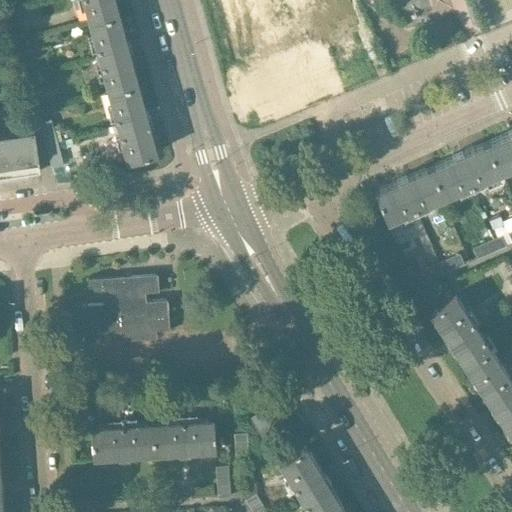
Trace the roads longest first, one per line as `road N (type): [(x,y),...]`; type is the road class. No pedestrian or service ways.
road 1 (residential): [(511,508),(306,190)]
road 2 (tertiary): [(410,511),(226,210)]
road 3 (residential): [(38,511),(21,239)]
road 4 (residential): [(306,190),(511,100)]
road 5 (tertiary): [(226,210),(165,0)]
road 6 (residential): [(21,239),(226,210)]
